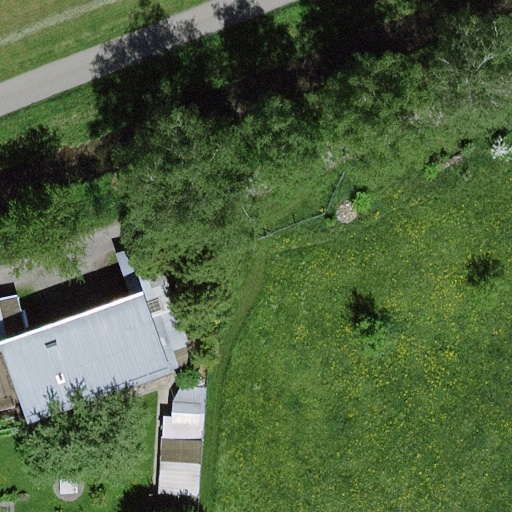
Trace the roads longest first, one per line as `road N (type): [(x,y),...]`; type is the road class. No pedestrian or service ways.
road 1 (track): [(511,90),(0,288)]
road 2 (residential): [(259,0),(0,101)]
